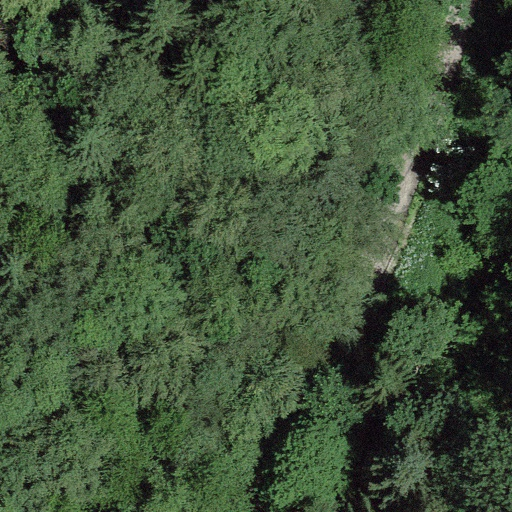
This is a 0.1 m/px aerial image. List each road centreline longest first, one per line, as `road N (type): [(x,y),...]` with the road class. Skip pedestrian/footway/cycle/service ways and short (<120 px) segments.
road 1 (track): [(511,196),(323,511)]
road 2 (track): [(0,186),(25,76),(28,0)]
